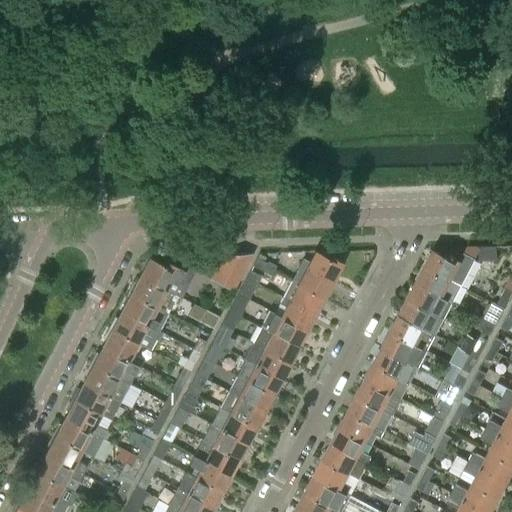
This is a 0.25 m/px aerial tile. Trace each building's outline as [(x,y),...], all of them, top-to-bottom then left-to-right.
[(464,252),(475,259),(479,251),(481,248),(479,247),(477,246),(476,246),(467,246),(464,252)] [(426,259),(423,266),(450,280),(461,286),(475,260),(462,253),(458,261),(442,253),(441,255),(433,251),(429,259),(426,259)] [(210,279),(233,291),(252,253),(223,255),(210,279)] [(303,259),(299,266),(332,282),(336,274),(339,274),(342,269),(340,266),(342,264),(329,257),(327,260),(314,253),(309,263),(303,259)] [(142,270),(139,276),(180,297),(194,271),(178,262),(176,266),(165,260),(162,266),(148,258),(147,261),(145,260),(140,269),(142,270)] [(256,258),(252,266),(263,271),(268,262),(268,261),(267,263),(256,258)] [(268,262),(263,271),(271,275),(276,265),(268,262)] [(328,290),(332,282),(299,266),(291,282),(325,300),(329,293),(328,290)] [(420,276),(416,284),(448,300),(452,303),(461,286),(450,280),(423,266),(419,273),(420,276)] [(250,270),(246,278),(253,283),(254,283),(256,284),(257,284),(261,276),(250,270)] [(133,282),(128,292),(155,306),(168,313),(173,303),(177,304),(180,297),(139,276),(135,284),(133,282)] [(240,289),(237,294),(248,299),(256,284),(254,283),(253,283),(246,278),(240,289)] [(499,299),(497,303),(504,307),(506,302),(511,291),(511,278),(510,278),(505,288),(499,299)] [(325,300),(291,282),(282,298),(315,315),(319,307),(322,307),(325,300)] [(409,292),(405,299),(432,313),(443,319),(452,303),(448,300),(416,284),(412,292),(409,292)] [(124,305),(120,311),(152,328),(158,331),(168,313),(155,306),(128,292),(121,304),(124,305)] [(237,294),(229,310),(239,316),(248,299),(237,294)] [(311,322),(315,315),(282,298),(279,305),(285,308),(281,317),(309,331),(312,324),(311,322)] [(403,309),(399,317),(430,334),(434,336),(443,319),(432,313),(405,299),(401,306),(403,309)] [(497,303),(488,321),(488,322),(495,325),(501,313),(504,307),(497,303)] [(198,320),(213,328),(219,317),(205,309),(198,320)] [(230,332),(239,316),(229,310),(220,327),(230,332)] [(269,310),(260,327),(297,347),(302,339),(305,339),(309,331),(281,317),(269,310)] [(114,318),(109,328),(136,342),(150,350),(156,339),(159,341),(162,333),(158,331),(152,328),(120,311),(116,319),(114,318)] [(511,318),(507,316),(501,327),(509,330),(511,323),(511,318)] [(392,324),(388,331),(415,345),(426,351),(434,336),(430,334),(399,317),(395,324),(392,324)] [(488,322),(482,331),(490,335),(495,325),(488,322)] [(220,327),(212,342),(222,347),(230,332),(220,327)] [(260,327),(251,343),(263,350),(291,365),(295,357),(293,355),(297,347),(260,327)] [(105,341),(101,348),(135,366),(140,356),(138,355),(131,352),(136,342),(109,328),(103,340),(105,341)] [(386,341),(382,348),(414,365),(418,368),(426,351),(415,345),(388,331),(385,338),(386,341)] [(469,334),(462,348),(470,352),(469,354),(477,359),(484,345),(476,341),(477,338),(469,334)] [(198,337),(192,349),(200,353),(206,341),(198,337)] [(495,337),(489,348),(497,352),(503,341),(495,337)] [(214,363),(222,347),(212,342),(204,357),(214,363)] [(251,343),(243,358),(244,359),(249,361),(281,378),(284,372),(287,372),(291,365),(263,350),(251,343)] [(95,354),(90,364),(117,378),(129,384),(138,367),(135,366),(101,348),(97,355),(95,354)] [(376,355),(372,363),(399,377),(410,383),(418,368),(414,365),(382,348),(378,355),(376,355)] [(489,348),(484,358),(492,363),(497,352),(489,348)] [(192,349),(186,359),(194,364),(200,353),(192,349)] [(469,354),(465,361),(473,366),(477,359),(469,354)] [(204,357),(195,374),(205,380),(214,363),(204,357)] [(244,359),(236,375),(247,381),(275,396),(278,388),(277,386),(281,378),(249,361),(244,359)] [(369,372),(365,380),(397,397),(401,399),(410,383),(399,377),(372,363),(368,370),(369,372)] [(86,376),(82,384),(114,401),(119,403),(129,384),(117,378),(90,364),(84,375),(86,376)] [(486,373),(478,369),(473,380),(480,384),(486,373)] [(461,370),(452,386),(460,390),(469,374),(461,370)] [(179,373),(173,385),(181,389),(187,377),(179,373)] [(197,395),(205,380),(195,374),(187,390),(197,395)] [(236,375),(227,391),(232,394),(264,411),(268,403),(271,403),(275,396),(247,381),(236,375)] [(359,388),(355,395),(382,409),(393,415),(401,399),(397,397),(365,380),(361,388),(359,388)] [(480,384),(473,380),(467,391),(475,394),(480,384)] [(76,389),(71,400),(110,421),(110,420),(117,407),(119,403),(114,401),(82,384),(79,390),(76,389)] [(450,384),(441,401),(452,406),(460,390),(452,386),(450,384)] [(173,385),(168,395),(175,399),(181,389),(173,385)] [(511,389),(507,387),(502,396),(509,400),(511,401),(511,389)] [(227,391),(219,407),(230,413),(258,427),(262,420),(260,418),(264,411),(232,394),(227,391)] [(184,395),(178,407),(187,411),(193,400),(184,395)] [(353,404),(348,412),(380,429),(384,431),(393,415),(382,409),(355,395),(351,402),(353,404)] [(502,396),(497,405),(511,413),(508,420),(511,421),(511,401),(509,400),(502,396)] [(67,412),(63,419),(95,436),(102,439),(106,431),(105,430),(110,421),(71,400),(65,411),(67,412)] [(441,401),(433,417),(443,422),(452,406),(441,401)] [(461,401),(455,412),(463,416),(469,405),(461,401)] [(161,426),(172,406),(164,402),(154,422),(161,426)] [(469,405),(463,416),(474,422),(480,410),(469,405)] [(188,412),(187,411),(178,407),(169,422),(180,428),(188,412)] [(219,407),(210,423),(215,425),(247,442),(251,435),(254,435),(258,427),(230,413),(219,407)] [(342,419),(338,426),(365,441),(370,431),(377,434),(381,436),(384,431),(380,429),(348,412),(345,419),(342,419)] [(463,416),(455,412),(450,423),(458,427),(463,416)] [(433,417),(425,431),(436,437),(443,422),(433,417)] [(58,425),(52,436),(79,450),(92,457),(102,439),(95,436),(63,419),(60,426),(58,425)] [(490,419),(485,428),(492,432),(511,442),(511,421),(508,420),(505,427),(490,419)] [(149,431),(156,435),(161,426),(154,422),(149,431)] [(210,423),(202,439),(213,445),(240,460),(244,453),(243,450),(247,442),(215,425),(210,423)] [(336,436),(332,444),(363,461),(367,463),(371,457),(366,455),(360,451),(365,441),(338,426),(335,433),(336,436)] [(485,428),(480,437),(495,445),(491,452),(511,462),(511,442),(492,432),(485,428)] [(415,430),(409,443),(416,447),(416,448),(427,454),(436,437),(425,431),(423,435),(415,430)] [(451,437),(444,433),(439,444),(446,448),(451,437)] [(48,447),(45,454),(77,471),(83,474),(87,466),(81,463),(75,460),(79,450),(52,436),(46,446),(48,447)] [(169,443),(161,439),(153,455),(161,459),(170,443),(169,443)] [(202,439),(193,455),(198,458),(230,475),(234,467),(237,467),(240,460),(213,445),(202,439)] [(141,444),(135,457),(142,461),(149,448),(141,444)] [(325,451),(321,458),(348,473),(354,463),(360,466),(365,468),(367,463),(363,461),(332,444),(328,451),(325,451)] [(446,448),(439,444),(433,455),(440,458),(446,448)] [(416,448),(407,463),(419,470),(427,454),(416,448)] [(473,451),(468,460),(475,464),(508,481),(511,473),(511,462),(491,452),(488,459),(473,451)] [(39,460),(33,471),(61,486),(73,492),(78,483),(83,474),(77,471),(45,454),(41,461),(39,460)] [(193,455),(188,464),(194,467),(190,474),(196,477),(224,491),(228,484),(226,482),(230,475),(198,458),(193,455)] [(134,477),(142,461),(135,457),(130,465),(125,462),(121,470),(134,477)] [(319,468),(315,475),(347,492),(350,486),(343,482),(348,473),(321,458),(318,465),(319,468)] [(158,463),(150,459),(144,470),(152,474),(158,463)] [(464,470),(460,477),(474,484),(502,498),(505,491),(504,489),(508,481),(475,464),(468,460),(463,469),(464,470)] [(435,470),(428,466),(422,477),(429,481),(435,470)] [(152,474),(144,470),(139,481),(146,486),(152,474)] [(29,483),(26,489),(58,506),(65,509),(68,504),(70,505),(76,494),(73,492),(61,486),(33,471),(27,482),(29,483)] [(185,471),(176,487),(181,490),(213,507),(217,499),(220,499),(224,491),(196,477),(190,474),(185,471)] [(402,482),(410,487),(417,474),(409,471),(403,482),(402,482)] [(308,483),(304,491),(331,505),(342,511),(351,495),(347,492),(315,475),(311,483),(308,483)] [(429,481),(422,477),(416,488),(423,492),(429,481)] [(123,480),(117,492),(124,496),(131,484),(123,480)] [(402,501),(405,496),(410,487),(402,482),(403,482),(399,480),(390,495),(402,501)] [(456,483),(451,492),(458,496),(488,511),(491,511),(495,506),(498,506),(502,498),(474,484),(471,491),(456,483)] [(148,492),(136,486),(128,502),(139,509),(148,492)] [(176,487),(168,503),(179,509),(184,511),(210,511),(213,507),(181,490),(176,487)] [(20,496),(14,508),(22,511),(63,511),(65,509),(58,506),(26,489),(22,497),(20,496)] [(302,500),(298,508),(306,511),(343,511),(344,511),(342,511),(331,505),(304,491),(301,498),(302,500)] [(112,501),(111,502),(119,506),(124,496),(117,492),(112,501)] [(451,492),(446,502),(461,509),(459,511),(488,511),(458,496),(451,492)] [(412,511),(418,502),(411,498),(405,509),(410,511),(412,511)] [(128,502),(122,511),(137,511),(139,509),(128,502)] [(168,503),(163,511),(184,511),(179,509),(168,503)] [(392,503),(387,511),(396,511),(400,506),(392,503)]
